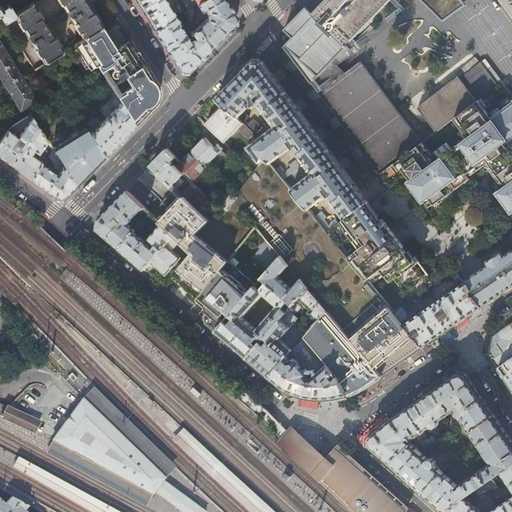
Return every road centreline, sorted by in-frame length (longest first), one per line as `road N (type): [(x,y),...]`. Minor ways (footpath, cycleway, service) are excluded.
road 1 (residential): [(67,221),(279,406),(345,422)]
road 2 (residential): [(254,32),(377,194)]
road 3 (secondary): [(184,104),(67,221)]
road 4 (residential): [(345,422),(443,355),(472,355)]
road 5 (residential): [(429,511),(353,441),(345,422)]
road 6 (residential): [(184,104),(119,0)]
